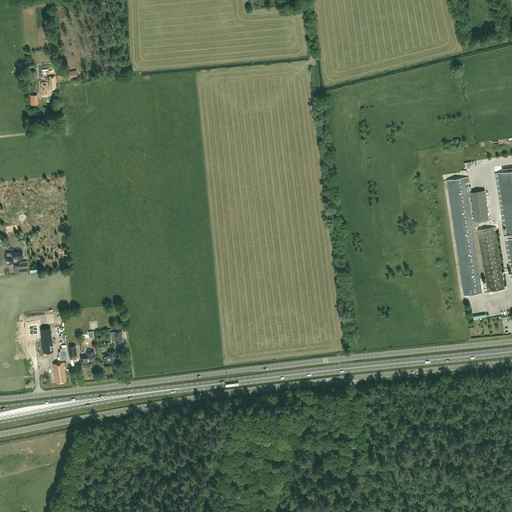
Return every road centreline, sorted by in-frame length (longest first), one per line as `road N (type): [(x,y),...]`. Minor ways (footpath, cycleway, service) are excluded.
road 1 (unclassified): [(511,362),(192,398),(0,433)]
road 2 (unclassified): [(0,399),(511,341)]
road 3 (primary): [(511,351),(131,394)]
road 4 (primary): [(0,420),(131,394)]
road 5 (track): [(353,378),(365,511)]
road 6 (primary): [(131,394),(0,408)]
